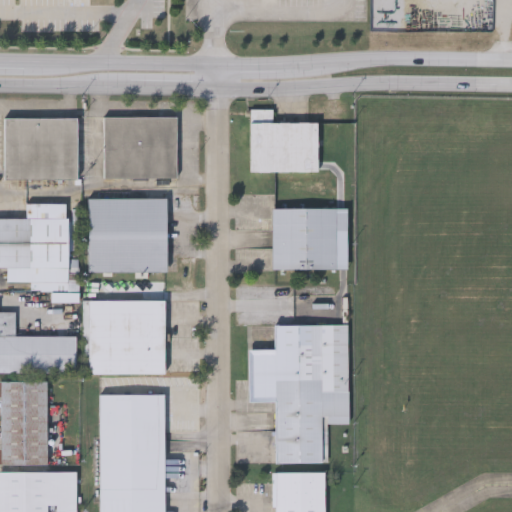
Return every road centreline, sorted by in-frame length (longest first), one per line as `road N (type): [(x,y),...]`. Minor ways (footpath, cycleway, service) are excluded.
road 1 (residential): [(220,66),(217,511)]
road 2 (secondary): [(221,85),(511,87)]
road 3 (secondary): [(0,84),(221,85)]
road 4 (secondary): [(511,60),(294,67)]
road 5 (secondary): [(220,66),(25,64)]
